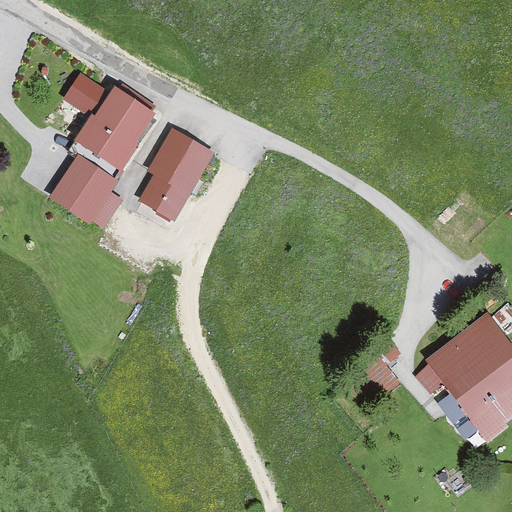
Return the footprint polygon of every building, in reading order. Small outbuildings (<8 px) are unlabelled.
[(97,113),(113,85),(86,70),(70,98),(97,113)] [(51,191),(90,218),(90,217),(103,226),(122,200),(108,190),(123,169),(119,166),(126,154),(132,158),(140,147),(134,143),(153,115),(141,107),(145,101),(124,86),(120,93),(118,92),(51,191)] [(157,109),(145,101),(141,107),(153,115),(157,109)] [(160,175),(144,200),(174,218),(212,155),(212,154),(176,133),(153,171),(160,175)] [(416,383),(431,400),(444,389),(479,432),(489,445),(492,443),(488,437),(511,417),(511,346),(507,341),(511,336),(511,312),(510,310),(492,323),(490,322),(427,369),(429,372),(416,383)]
